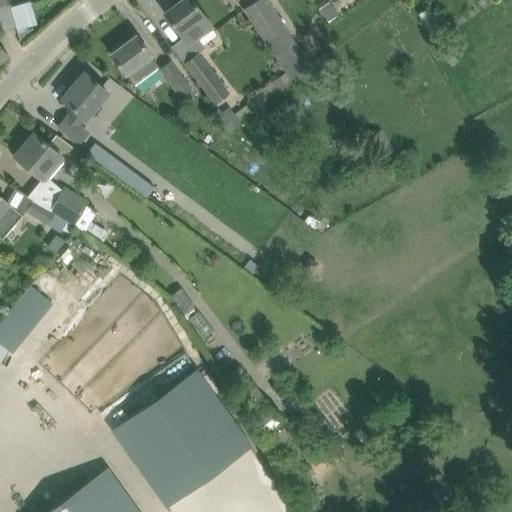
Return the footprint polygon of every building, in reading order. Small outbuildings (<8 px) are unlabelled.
[(30,0),(22,0),(0,7),(0,21),(3,32),(37,22),(30,0)] [(212,26),(203,15),(203,14),(201,11),(192,0),(181,0),(165,13),(177,29),(179,32),(180,32),(188,44),(212,26)] [(255,0),(243,9),(293,82),(313,68),(268,0),(255,0)] [(133,85),(159,66),(136,34),(110,53),(122,69),(133,85)] [(450,66),(462,59),(447,37),(436,45),(450,66)] [(0,62),(8,53),(0,45),(0,62)] [(215,104),(230,93),(199,51),(184,63),(215,104)] [(185,103),(197,94),(171,60),(159,69),(185,103)] [(85,117),(107,91),(85,72),(62,98),(74,109),(68,116),(67,115),(58,126),(78,143),(88,132),(78,124),(85,117)] [(245,103),(234,112),(232,108),(230,106),(222,111),(234,128),(242,122),(240,119),(250,110),(245,103)] [(376,158),(392,150),(381,129),(365,138),(376,158)] [(48,144),(34,132),(14,155),(25,164),(24,165),(24,168),(29,172),(32,172),(33,171),(46,181),(73,148),(57,134),(48,144)] [(148,199),(155,187),(93,141),(86,153),(148,199)] [(85,230),(88,226),(97,211),(85,204),(87,201),(64,187),(50,209),(73,223),(85,230)] [(0,195),(0,236),(3,239),(23,214),(8,202),(4,198),(0,195)] [(33,199),(26,210),(49,224),(61,232),(63,229),(68,231),(73,223),(50,209),(33,199)] [(40,319),(53,303),(30,284),(17,299),(40,319)] [(183,316),(196,307),(182,287),(169,296),(183,316)] [(197,367),(110,429),(166,507),(252,445),(197,367)] [(269,436),(285,423),(248,374),(232,385),(269,436)] [(307,460),(295,468),(303,481),(315,473),(307,460)] [(43,511),(115,511),(91,478),(43,511)]
